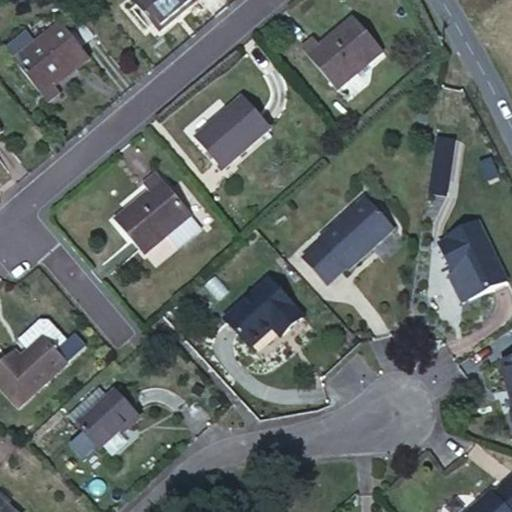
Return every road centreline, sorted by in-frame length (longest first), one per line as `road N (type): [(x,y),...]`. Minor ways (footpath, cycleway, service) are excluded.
road 1 (residential): [(277,0),(14,230),(118,336)]
road 2 (residential): [(147,511),(203,457),(333,439),(402,416)]
road 3 (secondary): [(511,127),(440,0)]
